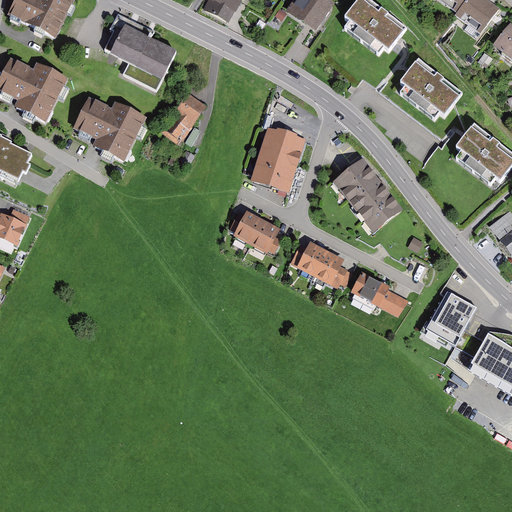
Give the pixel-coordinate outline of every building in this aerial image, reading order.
[(81,3),(75,0),(25,0),(16,18),(62,41),(81,3)] [(245,0),(212,0),(206,12),(232,25),(245,0)] [(336,6),(326,0),(301,0),(292,16),(320,33),(336,6)] [(366,0),(358,0),(344,20),(350,25),(345,32),(378,57),(384,50),(389,54),(407,30),(366,0)] [(441,0),(440,2),(463,18),(475,0),(441,0)] [(504,11),(488,0),(475,0),(463,18),(460,21),(485,39),(504,11)] [(118,14),(110,30),(113,32),(104,51),(131,64),(125,76),(157,92),(177,53),(151,40),(155,33),(118,14)] [(511,33),(501,50),(511,57),(511,33)] [(418,58),(398,84),(406,90),(401,96),(436,123),(440,117),(444,120),(465,93),(418,58)] [(52,126),(73,84),(42,68),(38,75),(17,65),(2,94),(26,105),(23,111),(52,126)] [(210,114),(192,100),(168,133),(186,147),(210,114)] [(154,123),(119,105),(115,114),(96,104),(81,132),(103,143),(99,151),(131,167),(154,123)] [(461,154),(455,161),(491,186),(495,181),(499,184),(511,165),(511,150),(473,123),(455,149),(461,154)] [(307,144),(274,133),(258,185),(292,195),(307,144)] [(15,144),(0,136),(0,170),(23,181),(26,174),(29,175),(33,167),(31,166),(35,157),(14,147),(15,144)] [(406,215),(368,166),(340,187),(379,236),(406,215)] [(13,221),(3,216),(0,222),(0,240),(19,249),(32,219),(17,212),(13,221)] [(511,213),(489,233),(511,258),(511,213)] [(284,234),(246,216),(235,237),(273,256),(284,234)] [(422,244),(414,240),(409,248),(418,253),(422,244)] [(351,267),(308,246),(297,269),(340,289),(351,267)] [(396,292),(369,277),(359,297),(408,323),(421,298),(415,294),(410,304),(394,295),(396,292)] [(478,307),(447,290),(423,333),(454,350),(478,307)] [(511,333),(489,329),(467,370),(511,395),(511,333)]
